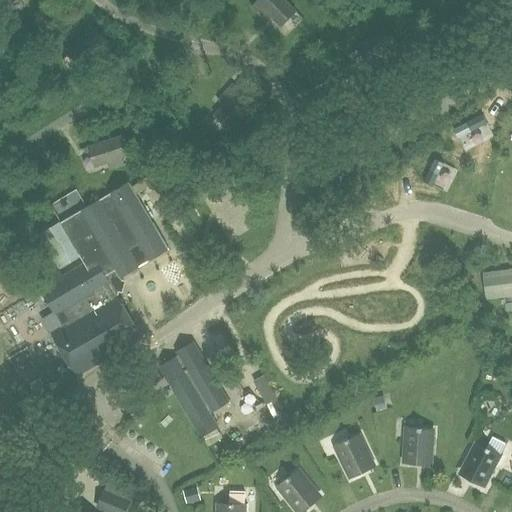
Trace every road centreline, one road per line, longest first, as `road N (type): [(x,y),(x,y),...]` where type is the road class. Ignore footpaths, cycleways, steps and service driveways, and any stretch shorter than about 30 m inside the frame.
road 1 (residential): [(54,413),(231,288),(281,226),(291,185)]
road 2 (residential): [(291,185),(511,64)]
road 3 (residential): [(0,156),(206,48)]
road 4 (residential): [(291,185),(293,120),(278,77),(262,63),(206,48)]
road 5 (residential): [(54,413),(150,476),(173,511)]
road 6 (residential): [(354,511),(404,495),(468,511)]
